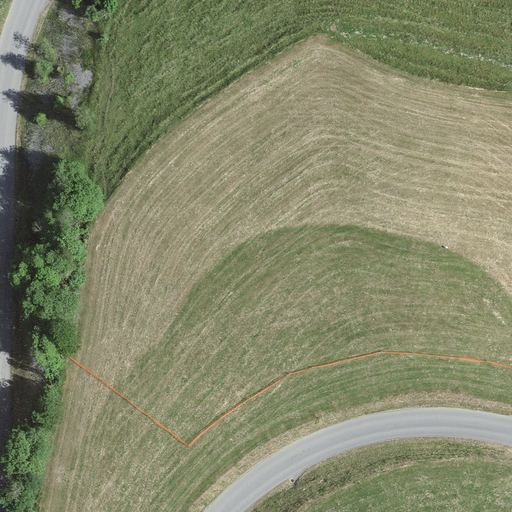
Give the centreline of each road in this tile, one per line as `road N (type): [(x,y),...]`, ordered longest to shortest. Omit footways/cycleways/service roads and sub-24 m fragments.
road 1 (unclassified): [(222,511),(271,472),(341,436),(420,422),(511,430)]
road 2 (unclassified): [(29,0),(3,114),(0,263)]
